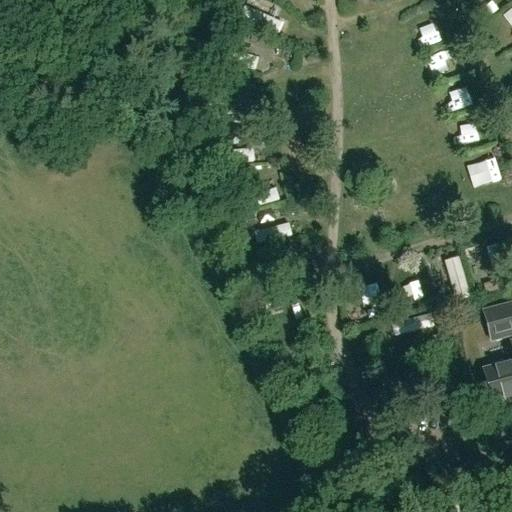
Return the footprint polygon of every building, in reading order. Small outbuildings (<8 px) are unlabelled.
[(274,16),(276,5),(261,2),(259,13),(274,16)] [(272,53),(276,41),(260,36),(256,48),(272,53)] [(442,52),(446,68),(471,63),(468,46),(442,52)] [(466,112),(468,127),(480,125),(481,134),(492,133),(489,110),(466,112)] [(485,286),(497,283),(487,245),(475,248),(485,286)] [(511,302),(485,310),(492,337),(511,331),(511,360),(486,367),(489,375),(486,379),(489,388),(493,390),(495,398),(511,393),(511,302)]
